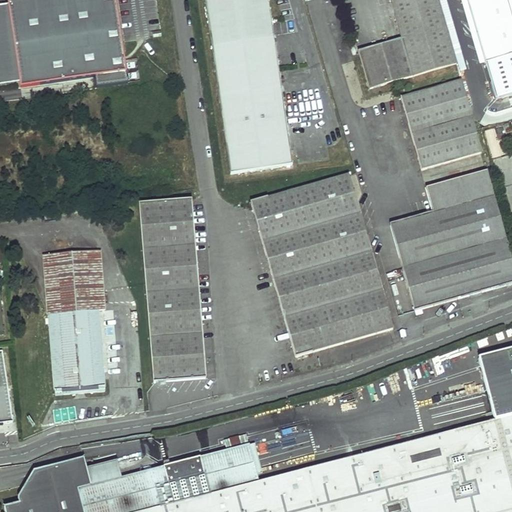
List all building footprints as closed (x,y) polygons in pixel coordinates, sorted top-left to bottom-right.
[(115,0),(30,0),(8,3),(9,8),(20,85),(21,90),(95,80),(96,91),(128,86),(115,0)] [(269,0),(206,0),(231,175),(292,166),(269,0)] [(390,0),(403,44),(360,57),(371,92),(457,67),(436,0),(390,0)] [(511,0),(468,0),(488,66),(511,58),(511,0)] [(0,9),(0,88),(20,85),(9,8),(0,9)] [(511,58),(488,66),(501,116),(511,113),(511,58)] [(462,84),(404,103),(427,176),(486,156),(462,84)] [(434,215),(392,227),(416,312),(511,284),(511,254),(489,174),(427,191),(434,215)] [(348,176),(252,204),(295,359),(392,330),(390,324),(348,176)] [(192,205),(141,209),(154,387),(205,383),(192,205)] [(99,254),(43,260),(56,398),(105,394),(102,349),(114,348),(110,313),(99,314),(99,313),(104,312),(99,254)] [(0,354),(0,425),(17,424),(7,354),(0,354)] [(486,399),(492,428),(267,487),(257,449),(123,483),(120,468),(88,477),(85,464),(34,478),(19,504),(20,507),(5,511),(4,511),(511,511),(511,357),(483,365),(490,398),(486,399)] [(68,458),(82,455),(79,446),(66,449),(68,458)]
